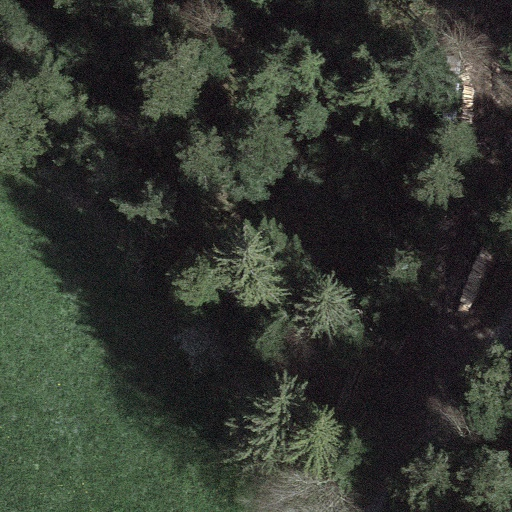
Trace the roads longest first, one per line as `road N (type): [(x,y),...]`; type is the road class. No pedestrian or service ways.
road 1 (unclassified): [(381,511),(511,329)]
road 2 (track): [(511,208),(473,308),(466,393)]
